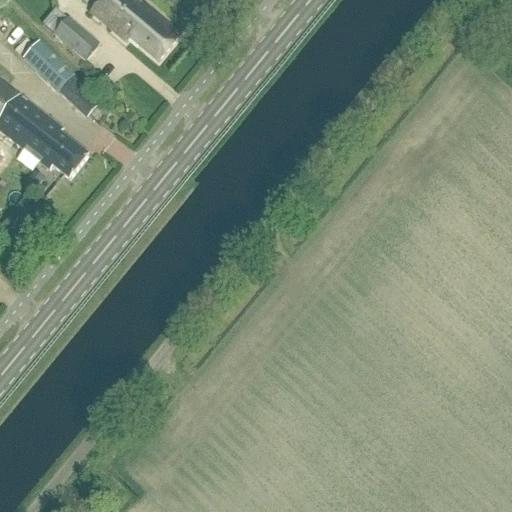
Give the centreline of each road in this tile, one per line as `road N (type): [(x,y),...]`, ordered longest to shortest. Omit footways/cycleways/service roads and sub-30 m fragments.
road 1 (unclassified): [(36,511),(458,0)]
road 2 (primary): [(0,380),(316,0)]
